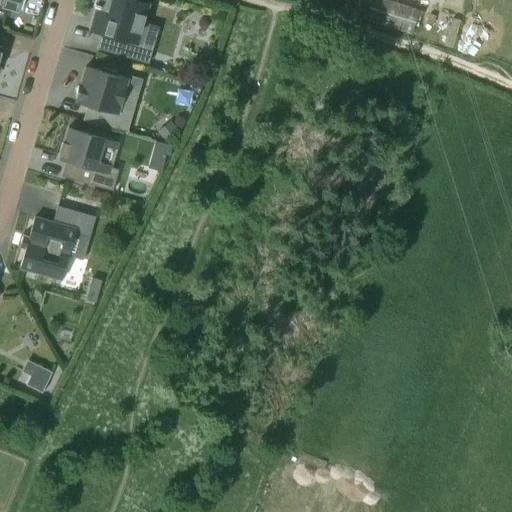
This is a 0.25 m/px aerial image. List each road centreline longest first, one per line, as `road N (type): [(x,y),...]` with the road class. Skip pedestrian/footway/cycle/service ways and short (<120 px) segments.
road 1 (track): [(511,87),(242,0)]
road 2 (residential): [(60,0),(0,209)]
